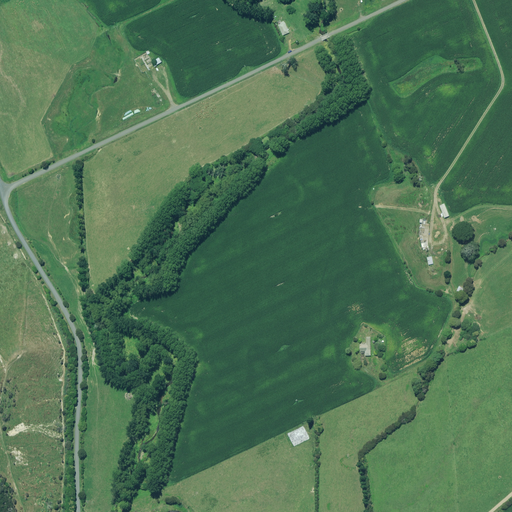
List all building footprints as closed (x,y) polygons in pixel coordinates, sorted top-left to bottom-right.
[(284,36),(287,34),(288,37),(289,37),(288,34),(290,33),(285,21),(281,23),(281,21),(278,22),(284,36)] [(154,59),(151,61),(156,67),(163,62),(160,58),(155,61),(154,59)] [(450,216),(445,204),(440,206),(445,218),(450,216)] [(465,289),(459,286),(456,292),(462,295),(465,289)] [(371,356),(371,337),(367,337),(367,345),(361,345),(361,353),(365,353),(365,352),(366,352),(366,356),(371,356)]
